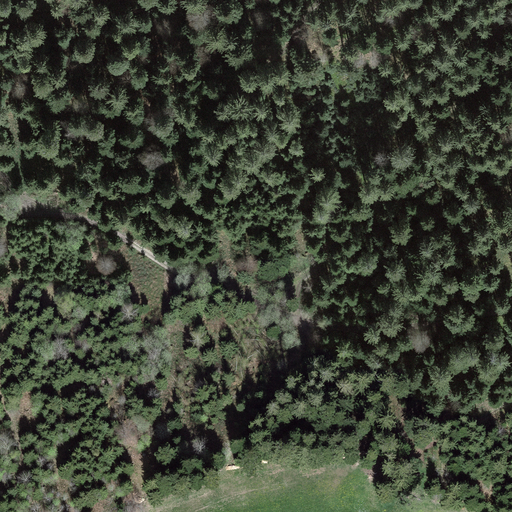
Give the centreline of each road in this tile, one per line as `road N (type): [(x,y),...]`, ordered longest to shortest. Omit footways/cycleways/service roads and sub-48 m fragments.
road 1 (track): [(0,213),(89,222),(194,279),(303,322),(402,326),(511,307)]
road 2 (track): [(508,0),(493,57),(325,255),(285,284),(246,297)]
road 3 (track): [(316,0),(282,48),(247,56),(215,49),(126,4)]
road 4 (track): [(361,461),(344,402),(303,322)]
